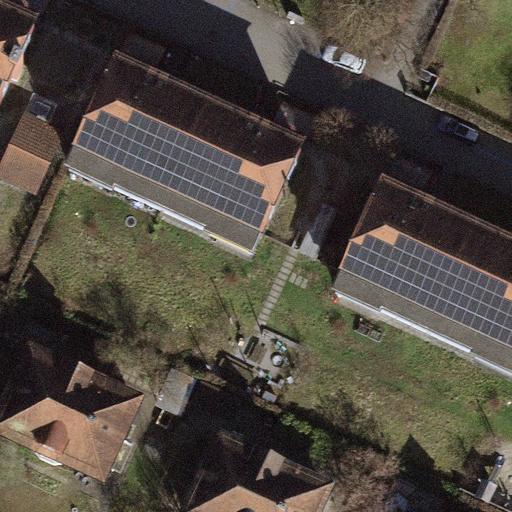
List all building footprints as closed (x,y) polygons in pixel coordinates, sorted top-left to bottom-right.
[(0,108),(34,34),(0,17),(0,108)] [(117,191),(166,214),(212,115),(121,73),(82,156),(124,176),(117,191)] [(223,221),(264,240),(302,157),(212,115),(166,214),(216,237),(223,221)] [(70,137),(28,120),(0,187),(0,190),(40,208),(70,137)] [(385,315),(434,338),(480,240),(389,197),(350,280),(392,300),(385,315)] [(339,217),(324,211),(304,255),(319,262),(339,217)] [(491,345),(511,354),(511,254),(480,240),(434,338),(483,361),(491,345)] [(149,412),(34,358),(0,430),(0,455),(105,505),(149,412)] [(334,511),(341,498),(219,444),(188,511),(334,511)]
